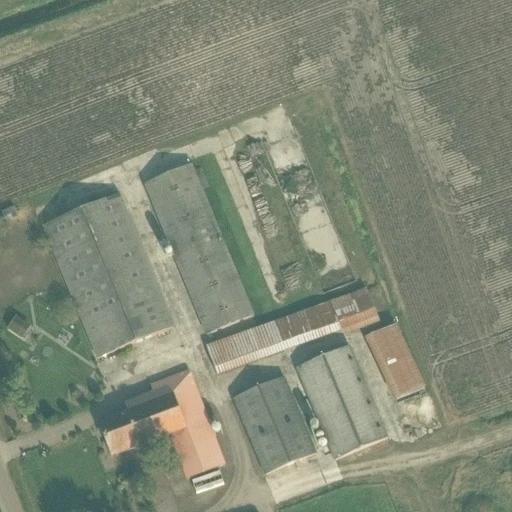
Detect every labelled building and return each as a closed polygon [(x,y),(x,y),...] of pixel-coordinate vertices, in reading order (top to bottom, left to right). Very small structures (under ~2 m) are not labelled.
[(192,168),(144,188),(206,338),(255,318),(203,191),(209,188),(201,168),(193,171),(192,168)] [(98,361),(174,329),(119,197),(43,228),(98,361)] [(207,342),(215,369),(381,318),(372,291),(207,342)] [(17,315),(8,328),(23,338),(32,325),(17,315)] [(403,325),(370,337),(393,402),(427,390),(403,325)] [(334,463),(388,440),(350,349),(296,372),(334,463)] [(111,458),(170,437),(187,482),(226,467),(190,372),(150,388),(153,396),(125,406),(128,414),(99,425),(111,458)] [(317,456),(285,379),(231,401),(264,479),(317,456)]
